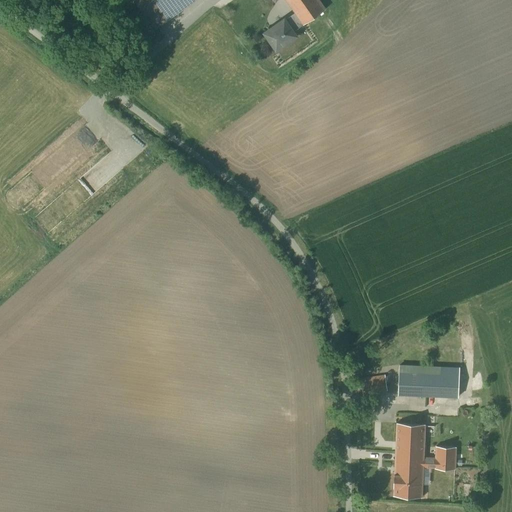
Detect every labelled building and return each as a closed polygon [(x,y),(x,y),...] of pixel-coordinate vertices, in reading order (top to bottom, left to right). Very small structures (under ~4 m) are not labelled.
[(135,0),(156,28),(195,0),(135,0)] [(286,0),(295,12),(304,24),(326,9),(319,0),(286,0)] [(295,12),(285,19),(294,31),(304,24),(295,12)] [(284,18),(264,32),(276,49),(297,35),(294,31),(285,19),(284,18)] [(421,346),(394,350),(397,373),(399,373),(399,372),(399,373),(424,368),(421,346)] [(460,375),(399,373),(399,372),(399,373),(398,394),(459,397),(460,375)] [(478,407),(476,407),(474,407),(473,408),(471,409),(470,410),(469,411),(468,413),(467,414),(467,416),(467,418),(468,419),(469,421),(470,422),(471,423),(473,424),(474,425),(476,425),(478,425),(480,424),(481,423),(482,422),(484,421),(484,419),(485,418),(485,416),(485,414),(484,413),(484,411),(482,410),(481,409),(480,408),(478,407)] [(455,469),(457,425),(437,425),(436,458),(424,457),(425,424),(397,423),(395,458),(423,459),(423,467),(435,467),(435,468),(455,469)] [(423,459),(395,458),(395,473),(394,473),(394,486),(394,495),(422,496),(423,467),(423,459)]
